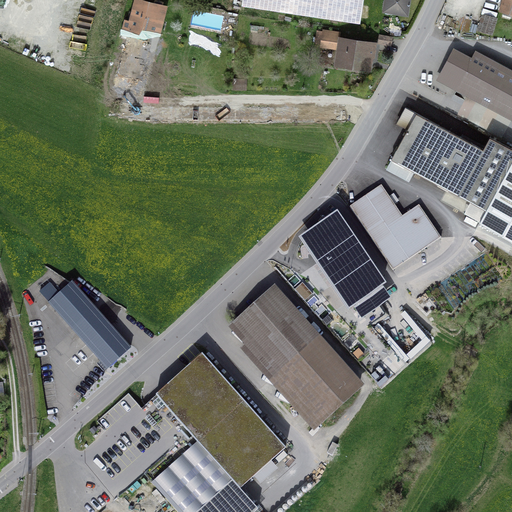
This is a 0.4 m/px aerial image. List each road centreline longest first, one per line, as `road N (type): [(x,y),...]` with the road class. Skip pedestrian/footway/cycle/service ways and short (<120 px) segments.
road 1 (residential): [(430,0),(385,97),(322,192),(149,362),(0,484)]
road 2 (unknown): [(158,92),(385,97)]
